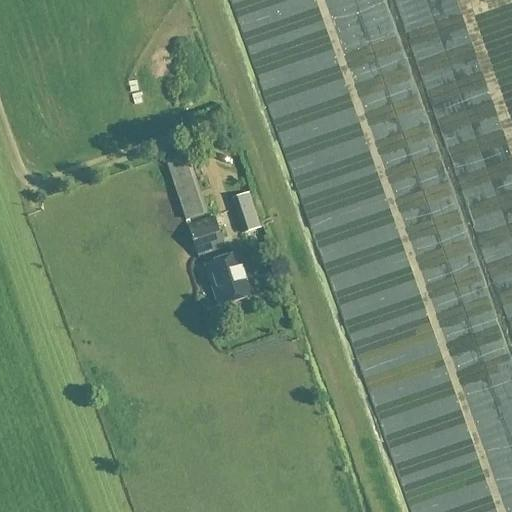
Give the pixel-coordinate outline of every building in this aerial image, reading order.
[(168,173),(188,166),(185,156),(164,163),(168,173)] [(173,187),(193,180),(188,166),(168,173),(173,187)] [(241,234),(257,228),(246,198),(230,204),(241,234)] [(197,263),(215,257),(211,248),(220,244),(212,220),(186,230),(197,263)] [(220,310),(254,299),(241,258),(204,269),(216,307),(219,306),(220,310)]
